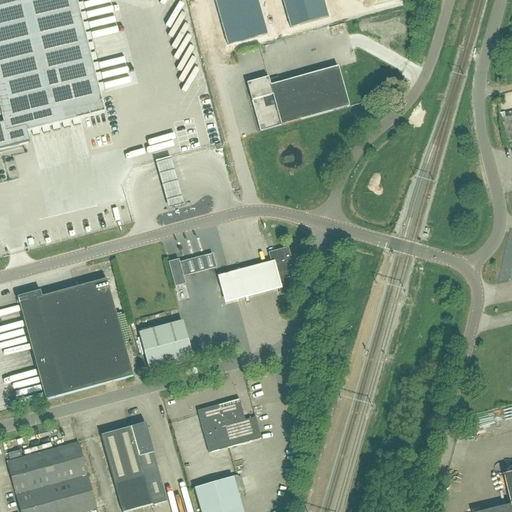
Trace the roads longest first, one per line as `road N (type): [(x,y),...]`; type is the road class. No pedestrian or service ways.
road 1 (unclassified): [(0,426),(281,346),(304,308),(327,224)]
road 2 (unclassified): [(467,269),(499,228),(478,93),(501,0)]
road 3 (unclassified): [(0,277),(252,210)]
road 4 (unclassified): [(327,224),(349,163),(425,75),(448,0)]
road 5 (unclassified): [(420,511),(478,307),(467,269)]
road 6 (unknown): [(143,0),(155,72),(148,116),(98,167)]
road 7 (unclassified): [(252,210),(210,56)]
road 8 (unclassified): [(467,269),(327,224)]
